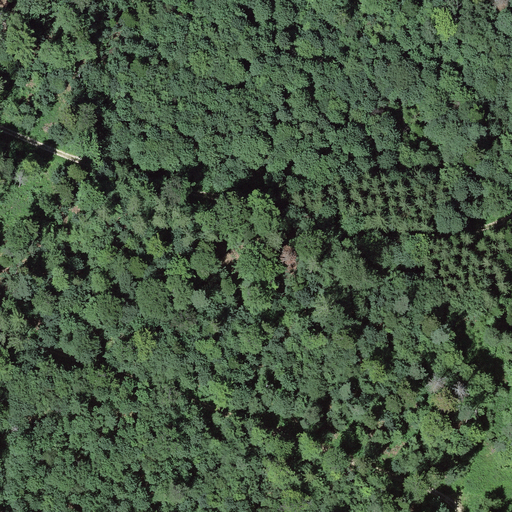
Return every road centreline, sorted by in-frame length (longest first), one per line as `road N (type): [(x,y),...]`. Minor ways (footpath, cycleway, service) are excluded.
road 1 (track): [(511,217),(498,229),(422,242),(383,239),(113,172),(0,127)]
road 2 (track): [(0,329),(445,497),(454,511)]
road 3 (track): [(511,171),(491,118),(465,86),(432,60),(324,21),(302,0)]
